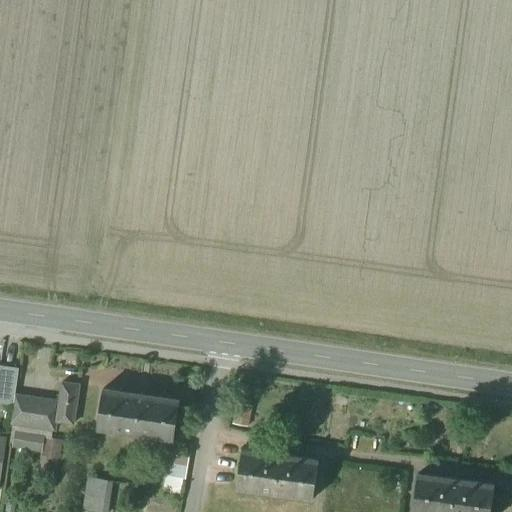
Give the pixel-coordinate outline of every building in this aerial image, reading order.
[(19,369),(0,366),(0,402),(14,404),(19,369)] [(80,385),(62,382),(59,401),(56,421),(56,422),(74,424),(80,385)] [(180,400),(103,388),(98,428),(174,439),(180,400)] [(59,401),(16,395),(14,404),(12,423),(55,430),(56,422),(56,421),(59,401)] [(319,459),(242,448),(237,488),(313,499),(319,459)] [(187,470),(169,467),(168,476),(186,479),(187,470)] [(491,511),(495,484),(418,474),(412,511),(491,511)]
